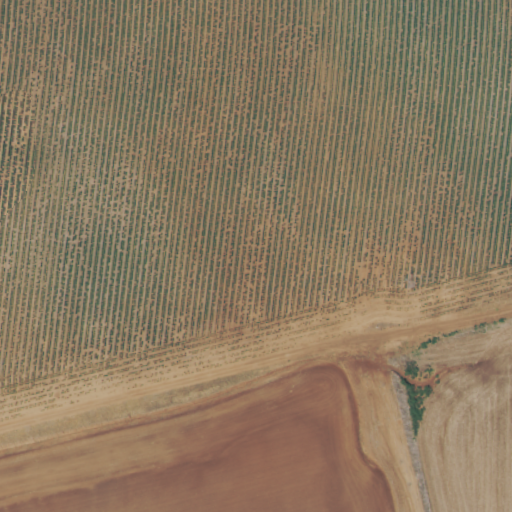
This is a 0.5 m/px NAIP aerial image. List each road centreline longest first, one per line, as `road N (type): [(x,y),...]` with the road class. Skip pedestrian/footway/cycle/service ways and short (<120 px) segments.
road 1 (residential): [(433,511),(395,360)]
road 2 (residential): [(395,360),(456,329),(511,315)]
